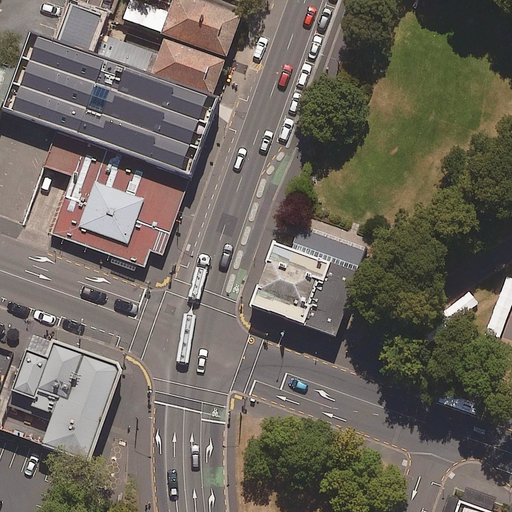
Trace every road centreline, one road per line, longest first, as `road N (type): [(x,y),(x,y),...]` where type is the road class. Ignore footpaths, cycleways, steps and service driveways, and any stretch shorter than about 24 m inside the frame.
road 1 (trunk): [(190,338),(306,0)]
road 2 (tertiary): [(441,428),(190,338)]
road 3 (tertiary): [(190,338),(0,268)]
road 4 (trunk): [(192,511),(190,338)]
